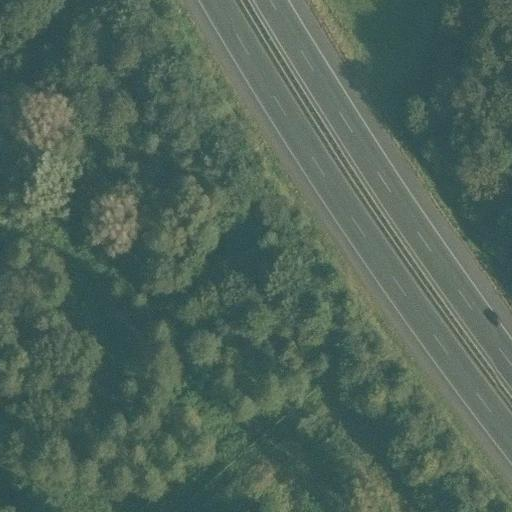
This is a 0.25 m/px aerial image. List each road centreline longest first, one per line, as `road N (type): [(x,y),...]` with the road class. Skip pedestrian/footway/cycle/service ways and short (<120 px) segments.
road 1 (motorway): [(214,0),(354,227),(511,446)]
road 2 (motorway): [(511,367),(388,194),(265,0)]
